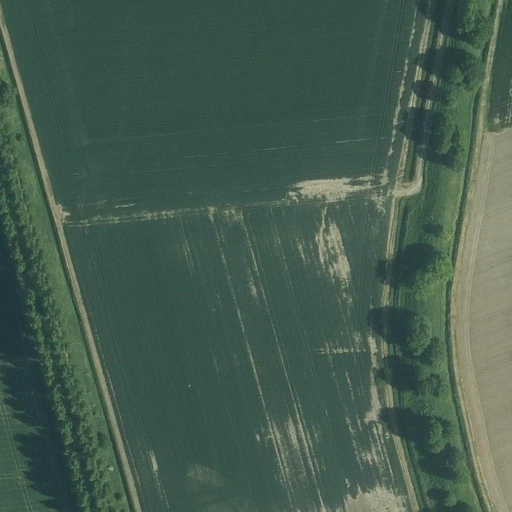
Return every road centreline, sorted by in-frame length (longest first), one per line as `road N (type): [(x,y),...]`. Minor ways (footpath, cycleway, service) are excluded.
road 1 (track): [(0,164),(89,511)]
road 2 (track): [(450,0),(415,194)]
